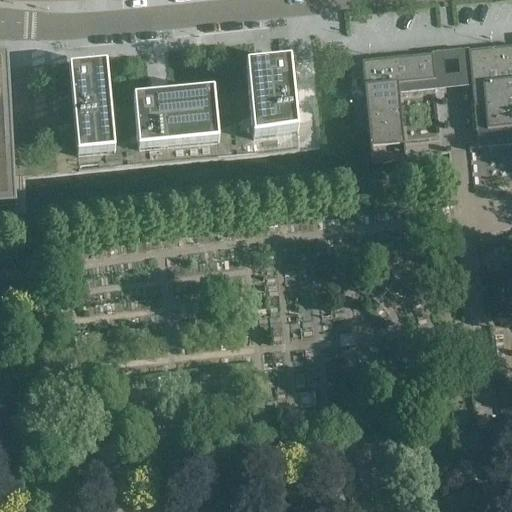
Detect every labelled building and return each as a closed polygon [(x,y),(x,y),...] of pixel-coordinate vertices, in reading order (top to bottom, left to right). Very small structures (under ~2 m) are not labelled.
[(511,50),(468,55),(468,60),(471,89),(475,134),(487,133),(488,149),(488,151),(511,148),(511,50)] [(468,60),(468,55),(432,58),(432,63),(435,93),(471,89),(468,60)] [(432,58),(362,66),(363,80),(368,131),(368,132),(369,139),(371,162),(371,163),(405,160),(404,158),(403,147),(403,145),(398,96),(435,93),(432,63),(432,58)] [(0,211),(15,211),(13,178),(12,161),(8,86),(7,60),(0,60),(0,211)] [(77,151),(55,153),(58,175),(298,152),(298,146),(297,137),(290,64),(247,69),(249,90),(214,94),(213,94),(134,101),(133,101),(113,103),(109,103),(106,68),(70,71),(77,151)]
